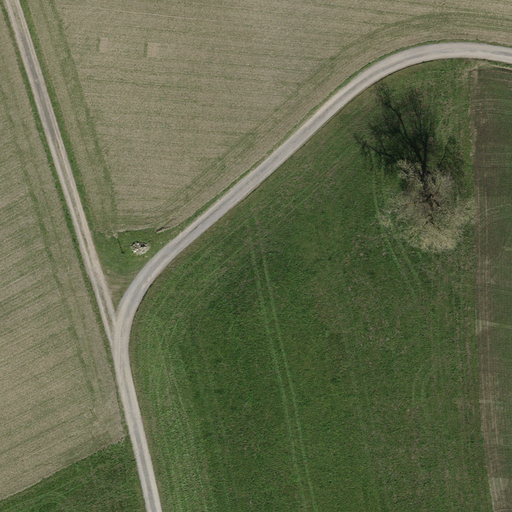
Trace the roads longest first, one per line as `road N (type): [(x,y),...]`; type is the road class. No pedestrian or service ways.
road 1 (track): [(151,511),(119,354),(141,278),(367,76),(415,56),(472,50),(511,58)]
road 2 (track): [(8,0),(119,354)]
